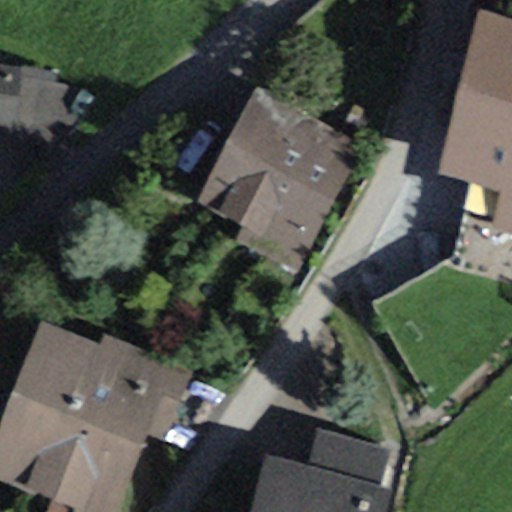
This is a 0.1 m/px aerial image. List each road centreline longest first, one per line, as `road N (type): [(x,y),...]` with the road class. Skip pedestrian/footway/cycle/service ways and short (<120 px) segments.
road 1 (residential): [(177,511),(392,172),(444,0)]
road 2 (residential): [(269,0),(0,242)]
